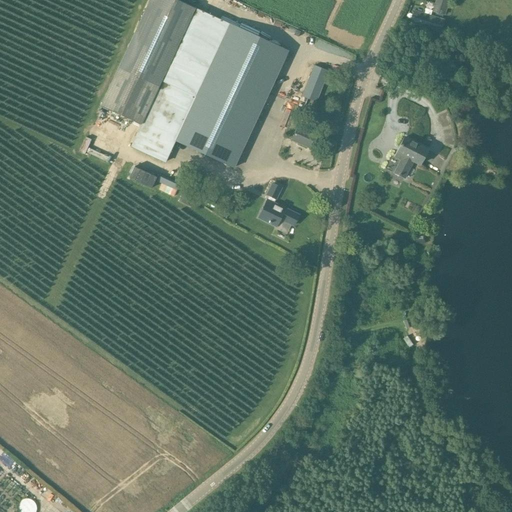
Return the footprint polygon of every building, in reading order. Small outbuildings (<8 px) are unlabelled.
[(234,168),(288,51),(176,0),(149,0),(100,106),(141,125),(131,146),(165,162),(175,141),(234,168)] [(445,15),(449,0),(435,0),(432,11),(445,15)] [(411,22),(440,31),(443,21),(414,12),(411,22)] [(320,95),(327,69),(311,64),(304,90),(320,95)] [(291,141),(312,150),(318,135),(298,126),(291,141)] [(106,155),(88,147),(91,139),(85,136),(78,150),(103,162),(106,155)] [(413,161),(421,146),(404,137),(394,157),(401,160),(394,173),(404,178),(413,161)] [(150,187),(155,175),(132,165),(126,177),(150,187)] [(160,174),(157,181),(176,190),(179,183),(160,174)] [(293,225),(298,215),(273,203),(280,187),(272,183),(267,194),(270,196),(259,218),(276,226),(280,218),(293,225)] [(17,511),(35,511),(36,510),(36,506),(34,502),(30,499),(26,499),(21,500),(18,503),(17,508),(18,511),(17,511)]
